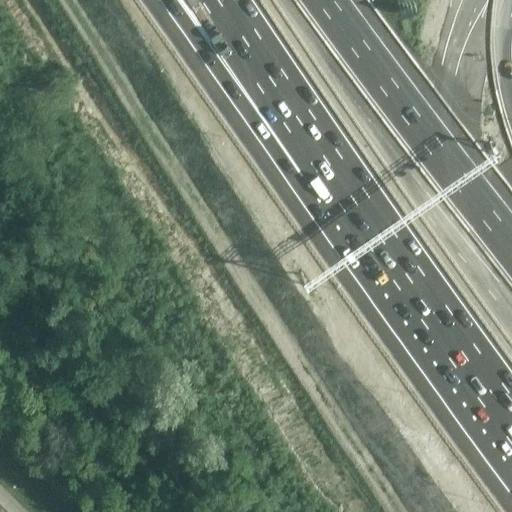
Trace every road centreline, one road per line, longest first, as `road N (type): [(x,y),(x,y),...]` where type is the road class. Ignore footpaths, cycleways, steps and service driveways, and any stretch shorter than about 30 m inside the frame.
road 1 (motorway): [(201,0),(511,450)]
road 2 (motorway): [(511,248),(331,0)]
